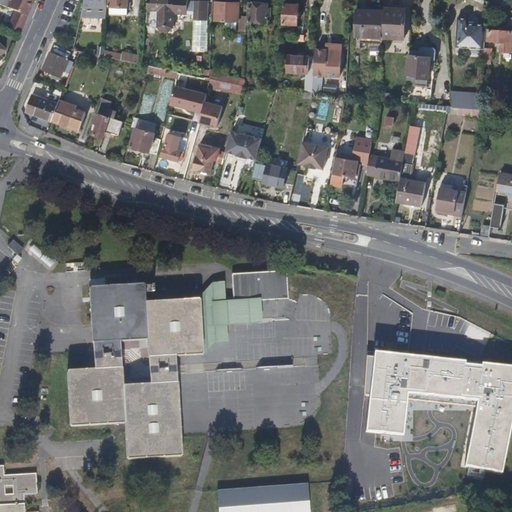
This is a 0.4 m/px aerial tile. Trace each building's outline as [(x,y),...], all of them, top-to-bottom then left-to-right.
[(33,1),(31,0),(9,0),(9,1),(7,0),(3,0),(1,6),(13,11),(4,31),(17,37),(33,1)] [(107,0),(85,0),(82,16),(107,16),(107,0)] [(174,28),(175,13),(174,0),(147,0),(147,10),(158,10),(157,28),(162,32),(170,32),(174,28)] [(214,1),(213,0),(174,0),(175,13),(194,14),(193,51),(208,52),(209,1),(214,1)] [(262,1),(251,0),(250,21),(267,22),(268,3),(261,3),(262,1)] [(235,2),(217,1),(216,20),(225,20),(225,30),(238,30),(238,21),(239,21),(240,8),(235,8),(235,2)] [(299,5),(286,4),(285,22),(297,23),(299,5)] [(129,14),(129,5),(112,5),(111,13),(129,14)] [(385,10),(377,9),(358,8),(357,40),(375,42),(383,42),(383,38),(385,10)] [(385,10),(383,38),(404,39),(407,10),(385,8),(385,10)] [(457,46),(484,48),(487,22),(477,22),(477,23),(470,23),(471,16),(459,16),(457,46)] [(511,17),(507,17),(506,30),(490,29),(489,40),(498,41),(498,44),(511,44),(511,17)] [(60,78),(74,46),(59,40),(54,50),(52,50),(44,67),(53,71),(51,74),(60,78)] [(83,42),(77,41),(75,49),(79,50),(82,50),(83,42)] [(314,47),(313,68),(312,73),(324,74),(324,72),(340,73),(341,48),(314,47)] [(426,48),(423,48),(421,49),(419,51),(419,52),(418,55),(407,54),(404,86),(407,86),(406,97),(424,99),(424,97),(425,86),(427,86),(427,75),(433,75),(433,68),(429,68),(430,53),(430,51),(428,49),(426,48)] [(117,51),(106,49),(106,55),(115,57),(117,51)] [(82,50),(79,50),(77,57),(97,61),(99,54),(82,50)] [(141,56),(117,51),(115,57),(141,63),(141,56)] [(303,90),(311,91),(312,75),(312,73),(313,68),(307,67),(307,58),(286,56),(285,72),(304,74),(303,90)] [(166,68),(150,65),(148,71),(165,74),(166,68)] [(210,77),(211,65),(204,65),(204,73),(201,73),(201,75),(210,77)] [(216,66),(211,65),(210,77),(225,80),(226,74),(219,73),(219,70),(216,70),(216,66)] [(173,70),(166,68),(165,74),(177,77),(179,71),(173,70)] [(312,75),(311,91),(319,92),(320,76),(312,75)] [(433,75),(427,75),(427,86),(425,86),(424,97),(430,97),(433,75)] [(243,79),(229,76),(228,81),(243,84),(243,79)] [(225,80),(210,77),(208,86),(241,94),(243,84),(228,81),(225,80)] [(206,93),(175,84),(170,103),(202,111),(204,101),(206,93)] [(365,88),(348,87),(348,95),(365,97),(365,88)] [(472,115),(473,108),(479,108),(480,103),(480,92),(449,89),(450,105),(457,106),(457,113),(472,115)] [(391,92),(379,91),(379,98),(390,99),(391,92)] [(51,118),(57,105),(31,96),(27,110),(51,118)] [(59,99),(57,105),(51,118),(51,119),(80,130),(86,112),(76,108),(77,106),(59,99)] [(101,137),(103,131),(108,117),(103,116),(108,101),(101,99),(94,123),(97,124),(94,134),(101,137)] [(221,105),(204,101),(202,111),(199,120),(216,125),(221,105)] [(119,120),(108,117),(103,131),(114,134),(119,120)] [(157,132),(135,126),(129,145),(157,153),(160,139),(155,138),(157,132)] [(181,132),(169,129),(165,146),(163,145),(161,155),(177,160),(180,150),(176,149),(181,132)] [(234,130),(231,129),(226,150),(236,153),(236,154),(247,157),(247,156),(256,159),(260,143),(261,138),(234,130)] [(328,145),(302,141),(297,162),(305,163),(305,165),(315,167),(315,165),(324,167),(328,145)] [(361,143),(351,142),(349,155),(359,156),(361,143)] [(216,148),(200,144),(194,167),(210,171),(213,159),(223,161),(225,151),(216,149),(216,148)] [(399,180),(402,166),(403,160),(368,154),(365,173),(399,180)] [(359,160),(335,156),(332,180),(355,184),(359,160)] [(267,165),(261,164),(257,178),(263,179),(263,182),(282,186),(283,181),(293,183),(296,171),(285,169),(286,167),(267,164),(267,165)] [(409,167),(402,166),(399,180),(395,200),(421,205),(423,192),(407,189),(410,173),(408,173),(409,167)] [(511,174),(498,173),(495,193),(508,195),(509,197),(510,199),(509,208),(511,208),(511,174)] [(452,189),(440,187),(437,208),(462,212),(466,191),(460,190),(452,189)] [(504,204),(493,203),(490,225),(500,226),(504,204)] [(488,236),(490,226),(481,225),(480,235),(488,236)] [(24,248),(13,240),(8,247),(18,255),(24,248)] [(55,262),(33,244),(29,249),(51,267),(55,262)] [(288,269),(278,269),(269,270),(232,272),(234,299),(259,296),(262,296),(269,296),(289,294),(288,269)] [(230,339),(229,322),(226,299),(224,278),(212,280),(200,293),(200,298),(203,354),(218,341),(230,339)] [(145,283),(89,287),(93,357),(96,357),(94,369),(80,370),(67,371),(71,426),(85,425),(125,423),(128,459),(182,455),(176,356),(203,354),(200,298),(146,301),(145,283)] [(251,320),(261,320),(264,319),(263,312),(262,296),(259,296),(234,299),(226,299),(229,322),(251,320)] [(425,359),(371,353),(363,434),(403,438),(407,394),(473,402),(463,466),(500,476),(511,413),(511,412),(511,368),(478,365),(425,359)] [(0,511),(26,511),(25,495),(38,494),(37,473),(5,475),(4,465),(0,465),(0,511)] [(390,481),(402,482),(402,468),(391,468),(390,481)] [(308,511),(308,482),(218,488),(218,511),(308,511)] [(390,482),(354,485),(355,500),(391,497),(390,482)]
